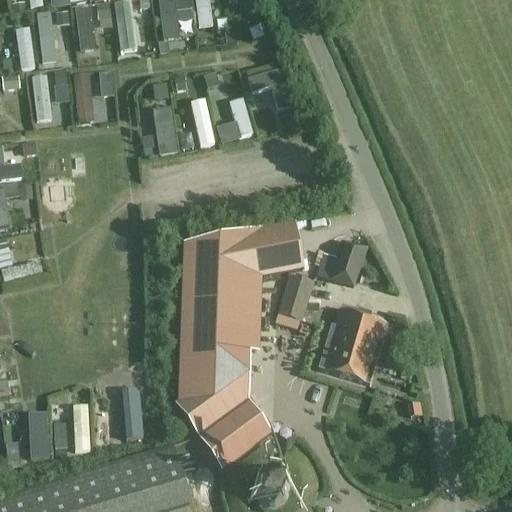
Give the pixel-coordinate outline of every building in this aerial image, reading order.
[(40,0),(27,0),(29,11),(42,9),(40,0)] [(178,33),(174,0),(167,0),(161,1),(165,34),(178,33)] [(212,28),(208,0),(194,0),(198,30),(212,28)] [(238,0),(225,0),(235,25),(247,20),(238,0)] [(114,6),(120,49),(136,46),(130,4),(114,6)] [(41,67),(55,65),(49,15),(35,16),(41,67)] [(90,47),(87,21),(76,22),(79,49),(90,47)] [(14,32),(20,73),(34,71),(28,31),(14,32)] [(243,45),(245,57),(270,52),(268,41),(243,45)] [(251,95),(271,90),(276,112),(290,109),(281,72),(247,80),(251,95)] [(43,78),(30,80),(34,116),(48,114),(43,78)] [(100,112),(98,99),(69,102),(70,115),(100,112)] [(238,106),(216,107),(217,131),(239,131),(238,106)] [(147,122),(148,144),(168,144),(167,122),(147,122)] [(64,148),(65,162),(76,161),(75,147),(64,148)] [(0,233),(9,232),(2,189),(0,189),(0,233)] [(177,401),(174,404),(220,471),(262,442),(271,436),(225,371),(251,355),(253,281),(303,271),(294,225),(182,247),(177,401)] [(314,279),(352,290),(363,252),(339,244),(334,261),(321,257),(314,279)] [(39,264),(0,273),(0,275),(2,285),(42,276),(39,264)] [(289,279),(277,317),(299,323),(310,285),(289,279)] [(253,314),(264,317),(274,284),(262,281),(253,314)] [(331,328),(327,342),(319,372),(370,387),(388,327),(339,312),(334,329),(331,328)] [(403,364),(409,345),(392,340),(386,360),(403,364)] [(130,442),(132,400),(118,399),(117,442),(130,442)] [(46,420),(29,421),(31,463),(48,462),(46,420)] [(86,426),(52,430),(53,442),(87,438),(86,426)] [(173,448),(0,500),(0,511),(169,511),(190,506),(173,448)] [(275,509),(285,502),(288,489),(281,479),(268,476),(258,483),(256,496),(263,506),(275,509)]
